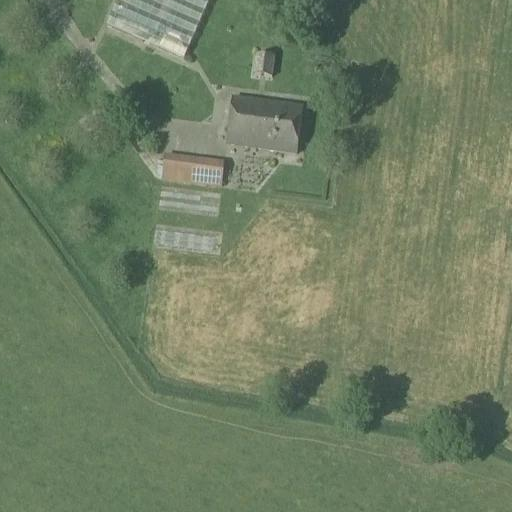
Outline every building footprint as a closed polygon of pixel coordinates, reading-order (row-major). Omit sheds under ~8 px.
[(118,0),(106,28),(183,62),(210,0),(118,0)] [(253,78),(273,81),(276,59),(256,57),(253,78)] [(226,147),(296,157),(302,110),(232,101),(226,147)] [(121,133),(125,139),(134,133),(130,127),(121,133)] [(162,183),(222,191),(225,165),(165,157),(162,183)]
